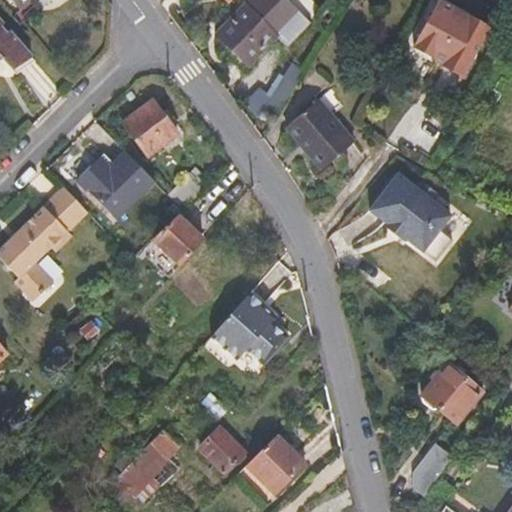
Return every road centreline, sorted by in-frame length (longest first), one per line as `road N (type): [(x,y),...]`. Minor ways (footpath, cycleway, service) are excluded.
road 1 (residential): [(378,511),(311,244),(157,30)]
road 2 (residential): [(157,30),(0,186)]
